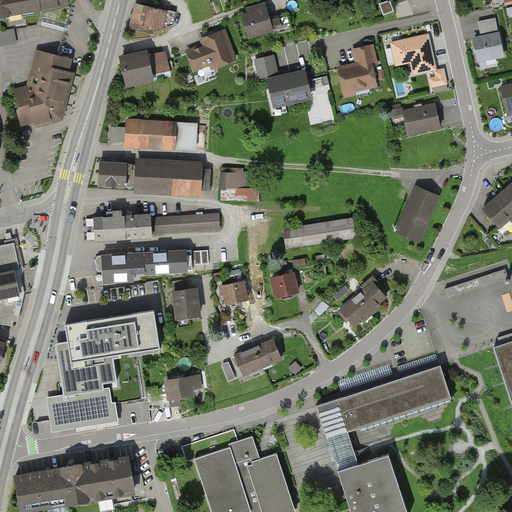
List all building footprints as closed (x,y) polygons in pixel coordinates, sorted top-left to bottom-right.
[(0,0),(0,15),(68,4),(67,0),(0,0)] [(392,0),(390,0),(381,3),(385,13),(395,10),(392,0)] [(239,17),(245,41),(270,34),(262,4),(243,10),(245,15),(239,17)] [(176,27),(178,13),(135,5),(129,29),(155,34),(176,27)] [(71,7),(44,11),(41,26),(44,27),(64,32),(71,7)] [(496,18),(478,22),(480,35),(498,31),(496,18)] [(64,32),(44,27),(37,51),(47,53),(39,85),(30,83),(29,87),(21,89),(23,93),(17,95),(20,106),(18,111),(22,124),(34,121),(36,126),(59,119),(61,118),(72,73),(67,72),(70,59),(58,56),(64,32)] [(0,44),(18,42),(17,28),(0,29),(0,44)] [(238,63),(225,30),(202,39),(205,48),(186,56),(192,73),(206,67),(209,74),(238,63)] [(411,68),(413,79),(430,75),(433,90),(448,87),(444,70),(438,71),(430,33),(386,42),(392,71),(411,68)] [(498,34),(471,40),(476,64),(503,58),(498,34)] [(334,68),(341,98),(374,91),(369,68),(380,66),(376,45),(353,50),(356,63),(334,68)] [(120,62),(126,87),(172,77),(167,52),(120,62)] [(269,85),(273,108),(310,101),(304,71),(279,75),(276,60),(258,63),(262,87),(269,85)] [(511,83),(500,86),(507,117),(511,115),(511,83)] [(437,131),(431,107),(400,113),(406,138),(437,131)] [(125,121),(124,149),(196,153),(197,125),(125,121)] [(98,161),(98,183),(124,184),(125,172),(134,172),(133,194),(204,196),(205,164),(98,161)] [(246,174),(220,174),(220,203),(258,203),(258,189),(245,189),(246,174)] [(415,187),(393,231),(417,242),(438,198),(415,187)] [(511,195),(507,189),(496,198),(511,218),(511,217),(511,195)] [(496,198),(483,209),(498,226),(487,235),(499,248),(511,245),(511,223),(510,220),(511,218),(496,198)] [(86,223),(87,240),(219,236),(219,216),(118,219),(117,214),(104,214),(104,222),(86,223)] [(291,248),(355,239),(352,219),(288,228),(291,248)] [(0,245),(0,323),(17,327),(24,293),(13,243),(0,245)] [(105,258),(107,286),(140,283),(139,270),(217,264),(216,250),(105,258)] [(509,282),(505,270),(443,290),(447,302),(509,282)] [(293,274),(268,279),(273,300),(297,295),(293,274)] [(357,295),(372,313),(389,298),(374,281),(357,295)] [(245,304),(242,284),(219,287),(222,307),(245,304)] [(175,322),(200,320),(197,292),(172,295),(175,322)] [(340,309),(355,327),(372,313),(357,295),(340,309)] [(316,296),(310,307),(324,314),(330,303),(316,296)] [(153,312),(64,326),(66,341),(57,342),(66,397),(98,392),(104,391),(103,385),(119,382),(115,356),(159,350),(153,312)] [(273,340),(254,348),(264,370),(282,362),(273,340)] [(511,343),(490,350),(511,418),(511,343)] [(254,348),(236,356),(245,378),(264,370),(254,348)] [(442,367),(317,407),(327,439),(452,399),(442,367)] [(163,382),(166,403),(197,399),(196,390),(202,389),(201,377),(163,382)] [(53,399),(57,424),(102,417),(98,392),(66,397),(53,399)] [(229,432),(181,446),(187,463),(194,461),(209,511),(248,511),(228,445),(239,441),(235,430),(229,432)] [(347,432),(328,438),(339,472),(358,466),(347,432)] [(289,504),(273,454),(259,458),(258,454),(252,437),(239,441),(228,445),(248,511),(289,511),(291,511),(289,504)] [(341,480),(351,511),(406,511),(389,457),(358,466),(345,471),(339,472),(339,473),(341,480)] [(13,479),(19,511),(43,511),(135,495),(128,458),(13,479)]
